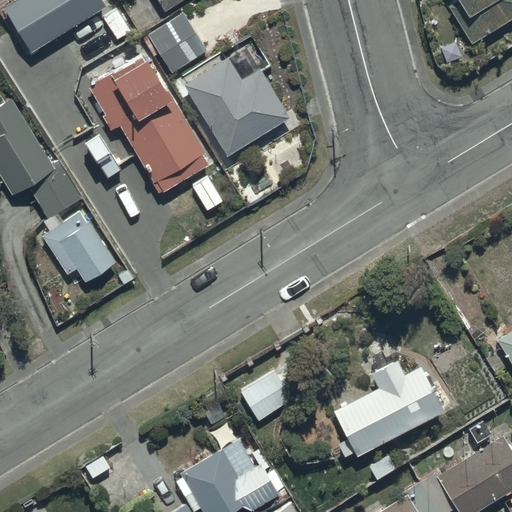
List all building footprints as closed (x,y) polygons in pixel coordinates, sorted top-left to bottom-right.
[(104,0),(17,0),(4,8),(33,54),(108,6),(104,0)] [(154,0),(160,8),(173,0),(154,0)] [(511,0),(446,0),(442,3),(465,41),(511,11),(511,0)] [(181,10),(144,32),(167,70),(204,48),(181,10)] [(105,57),(111,67),(84,83),(100,110),(96,112),(106,128),(114,123),(156,191),(202,162),(196,152),(201,150),(164,91),(161,93),(136,53),(130,56),(124,46),(105,57)] [(285,117),(255,66),(238,77),(226,56),(179,84),(222,154),(285,117)] [(0,178),(8,192),(22,183),(43,217),(78,196),(54,157),(48,162),(7,96),(1,99),(0,98),(0,178)] [(134,176),(118,187),(141,221),(157,210),(134,176)] [(79,209),(38,233),(62,273),(64,271),(70,280),(78,275),(80,279),(110,261),(79,209)] [(506,361),(511,369),(511,401),(509,403),(511,407),(511,324),(492,337),(493,339),(495,343),(480,353),(491,370),(506,361)] [(372,384),(326,407),(350,454),(438,408),(415,362),(397,371),(389,355),(364,368),(372,384)] [(273,368),(236,388),(253,418),(290,398),(273,368)] [(233,433),(171,474),(172,476),(190,509),(196,506),(199,511),(221,511),(239,502),(248,507),(277,492),(257,460),(252,463),(233,433)] [(402,495),(373,511),(440,511),(452,505),(455,511),(466,511),(511,484),(511,453),(499,433),(433,473),(432,471),(399,491),(402,495)] [(188,511),(183,502),(164,511),(188,511)]
